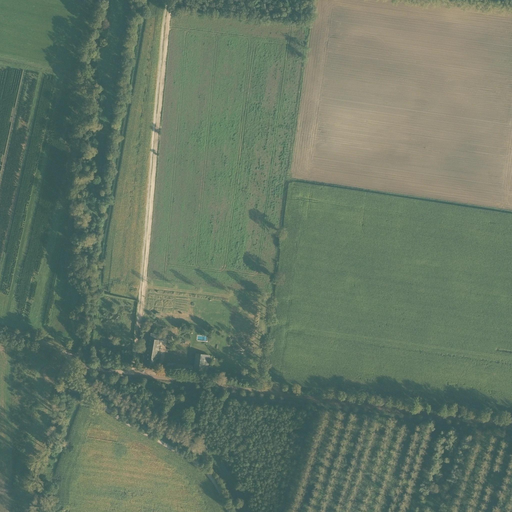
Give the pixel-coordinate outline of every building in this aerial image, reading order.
[(111,318),(116,322),(120,317),(116,314),(111,318)] [(108,340),(112,343),(117,337),(112,333),(108,340)] [(159,340),(158,340),(159,335),(150,334),(149,339),(145,364),(154,366),(156,359),(159,360),(160,355),(156,354),(159,340)] [(206,369),(207,360),(209,360),(209,356),(200,355),(200,359),(201,359),(201,363),(202,363),(201,368),(197,368),(197,372),(207,374),(207,369),(206,369)] [(166,368),(192,372),(193,366),(167,362),(166,368)]
